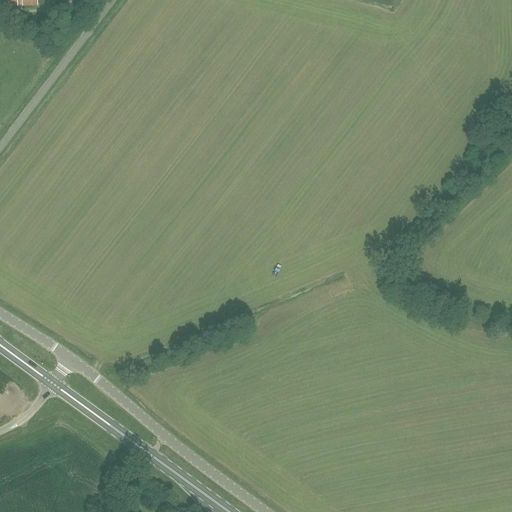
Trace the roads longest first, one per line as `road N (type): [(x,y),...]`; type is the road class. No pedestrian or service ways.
road 1 (unclassified): [(265,511),(70,360)]
road 2 (primary): [(228,511),(54,384)]
road 3 (unclassified): [(0,149),(115,0)]
